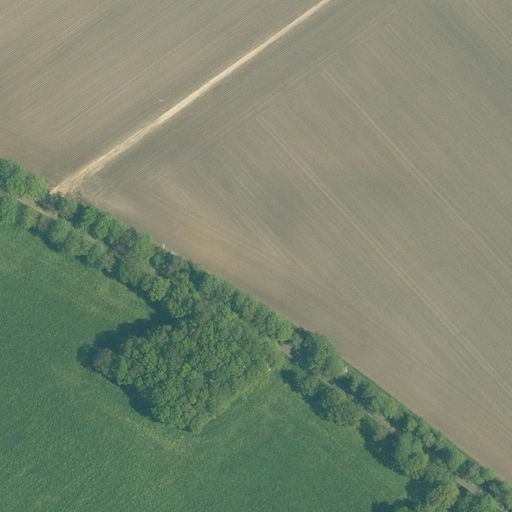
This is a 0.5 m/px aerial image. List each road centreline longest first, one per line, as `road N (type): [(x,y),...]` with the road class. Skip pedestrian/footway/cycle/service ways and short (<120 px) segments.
road 1 (unclassified): [(502,511),(270,339),(0,187)]
road 2 (track): [(326,0),(40,207)]
